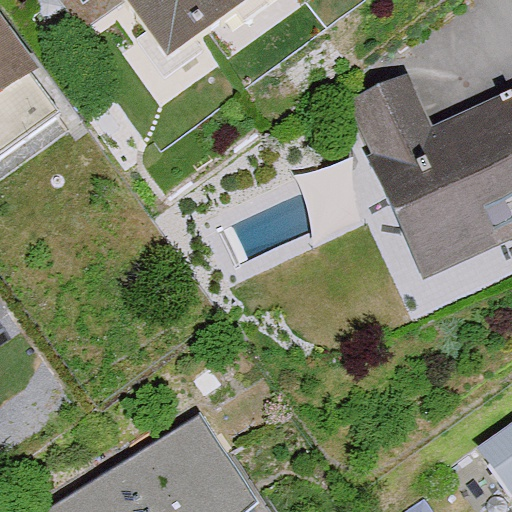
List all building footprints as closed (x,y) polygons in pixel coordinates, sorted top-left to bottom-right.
[(119,0),(163,62),(251,0),(119,0)] [(0,166),(65,121),(0,28),(0,166)] [(406,85),(351,110),(421,263),(511,221),(511,97),(429,135),(406,85)] [(254,511),(197,419),(46,511),(254,511)] [(511,435),(484,455),(511,494),(511,435)]
